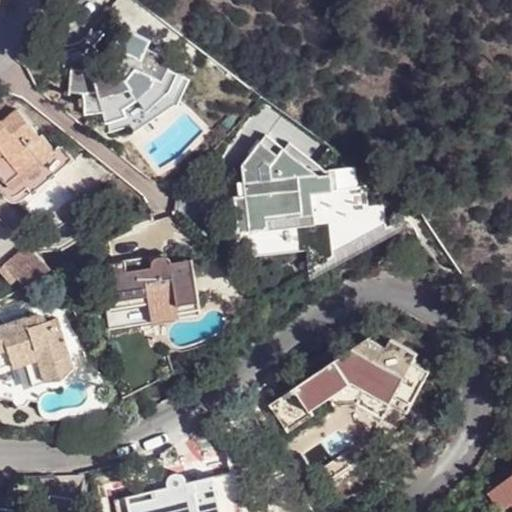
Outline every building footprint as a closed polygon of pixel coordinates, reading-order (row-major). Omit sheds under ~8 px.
[(101,93),(103,100),(135,90),(131,81),(139,72),(166,83),(173,72),(176,62),(150,49),(154,42),(127,30),(116,48),(97,72),(101,93)] [(101,93),(97,72),(75,71),(73,93),(86,94),(101,93)] [(132,126),(137,132),(155,119),(148,108),(158,98),(179,106),(191,81),(173,72),(166,83),(139,72),(131,81),(135,90),(142,100),(127,111),(130,118),(110,125),(112,131),(132,126)] [(142,100),(135,90),(103,100),(105,113),(110,125),(130,118),(127,111),(142,100)] [(105,113),(103,100),(101,93),(86,94),(88,114),(105,113)] [(4,96),(0,99),(0,116),(5,122),(17,112),(4,96)] [(0,189),(4,194),(44,162),(46,163),(60,153),(46,137),(43,138),(20,110),(17,112),(5,122),(0,116),(0,189)] [(268,237),(269,239),(302,237),(310,230),(310,202),(309,186),(283,186),(280,173),(295,154),(275,139),(251,172),(251,203),(240,204),(241,237),(268,237)] [(8,268),(24,283),(52,268),(28,247),(8,268)] [(128,261),(128,263),(130,272),(155,268),(156,263),(159,259),(166,258),(164,255),(128,261)] [(176,279),(181,306),(201,303),(194,261),(174,263),(173,261),(171,259),(169,258),(166,258),(159,259),(156,263),(155,268),(130,272),(128,263),(107,267),(113,303),(151,296),(149,283),(176,279)] [(151,296),(154,322),(183,318),(182,313),(181,306),(176,279),(149,283),(151,296)] [(151,296),(113,303),(117,329),(126,397),(162,377),(154,322),(151,296)] [(181,306),(182,313),(201,309),(201,303),(181,306)] [(41,362),(48,382),(65,381),(78,367),(69,341),(65,342),(56,321),(50,322),(49,318),(45,315),(39,315),(31,319),(29,317),(0,327),(0,355),(11,352),(15,364),(17,368),(30,365),(41,362)] [(398,395),(414,403),(431,372),(415,363),(419,354),(394,341),(389,348),(372,339),(356,350),(407,378),(398,395)] [(298,389),(313,411),(338,394),(346,389),(355,384),(369,391),(393,404),(398,395),(407,378),(356,350),(298,389)] [(0,355),(0,367),(15,364),(11,352),(0,355)] [(38,386),(48,382),(41,362),(30,365),(36,385),(38,386)] [(17,403),(22,406),(28,405),(32,401),(42,401),(38,386),(36,385),(30,365),(17,368),(15,364),(0,367),(0,399),(5,398),(16,400),(17,403)] [(341,399),(343,400),(364,401),(369,391),(355,384),(346,389),(338,394),(341,399)] [(313,411),(298,389),(277,404),(292,426),(313,411)] [(364,401),(387,413),(393,404),(369,391),(364,401)] [(338,394),(313,411),(316,417),(341,399),(338,394)] [(343,400),(341,399),(316,417),(317,418),(343,400)] [(195,490),(200,511),(244,511),(235,472),(188,484),(190,491),(195,490)] [(117,501),(119,511),(200,511),(195,490),(190,491),(188,484),(187,481),(184,476),(179,475),(173,476),(170,481),(171,487),(117,501)] [(511,475),(489,492),(502,511),(511,505),(511,475)] [(78,511),(80,499),(54,496),(51,511),(78,511)]
